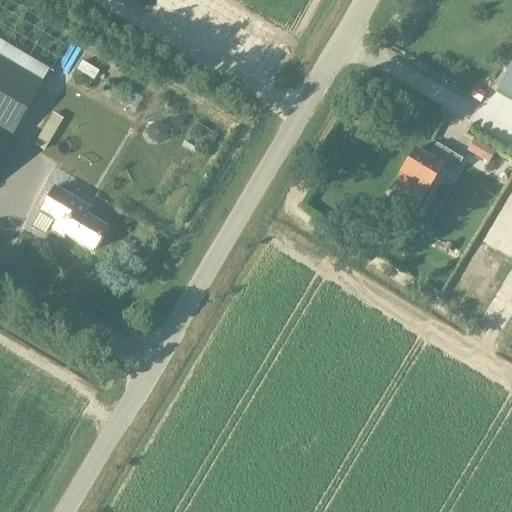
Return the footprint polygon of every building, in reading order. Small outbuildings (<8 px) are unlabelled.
[(92,77),(97,67),(78,58),(73,68),(92,77)] [(0,154),(9,140),(42,85),(0,59),(0,154)] [(511,64),(497,89),(511,98),(511,64)] [(493,153),(472,141),(466,151),(488,163),(493,153)] [(398,176),(426,192),(440,170),(451,177),(461,160),(435,145),(427,159),(413,151),(398,176)] [(41,179),(50,160),(42,156),(32,175),(41,179)] [(91,252),(105,230),(83,217),(88,210),(53,189),(38,214),(55,224),(52,229),(91,252)] [(71,346),(74,341),(67,337),(64,343),(71,346)]
